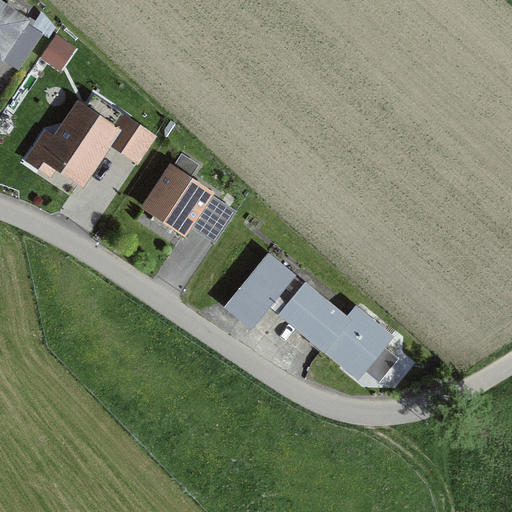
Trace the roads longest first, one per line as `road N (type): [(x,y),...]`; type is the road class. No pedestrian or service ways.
road 1 (residential): [(0,207),(73,243),(290,386),(341,409),(427,406),(511,364)]
road 2 (track): [(442,511),(419,466),(358,411)]
